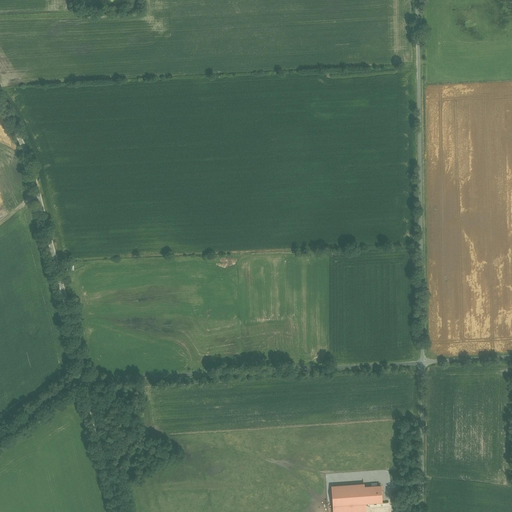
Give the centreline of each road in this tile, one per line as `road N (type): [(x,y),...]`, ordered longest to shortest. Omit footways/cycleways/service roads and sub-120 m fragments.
road 1 (unclassified): [(417,0),(423,362)]
road 2 (unclassified): [(83,379),(423,362)]
road 3 (unclassified): [(83,379),(38,194),(22,142),(0,107)]
road 4 (unclassified): [(423,362),(422,511)]
road 5 (unclassified): [(119,511),(83,379)]
road 6 (track): [(0,17),(135,10)]
